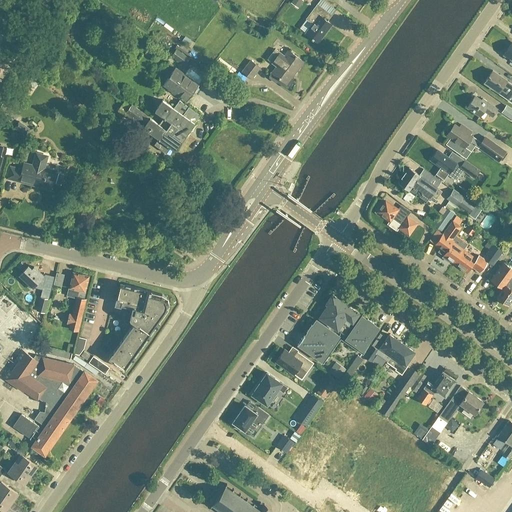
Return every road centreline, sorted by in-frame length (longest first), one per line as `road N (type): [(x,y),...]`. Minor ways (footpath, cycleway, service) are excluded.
road 1 (tertiary): [(335,238),(497,0)]
road 2 (residential): [(46,511),(184,320),(193,280)]
road 3 (tertiary): [(262,186),(403,0)]
road 4 (tertiary): [(208,419),(335,238)]
road 5 (unclassified): [(511,364),(335,238)]
road 6 (residential): [(334,269),(511,393)]
road 7 (tertiary): [(193,280),(0,239)]
road 8 (residential): [(511,333),(364,226)]
road 9 (residential): [(208,419),(311,493),(323,477)]
